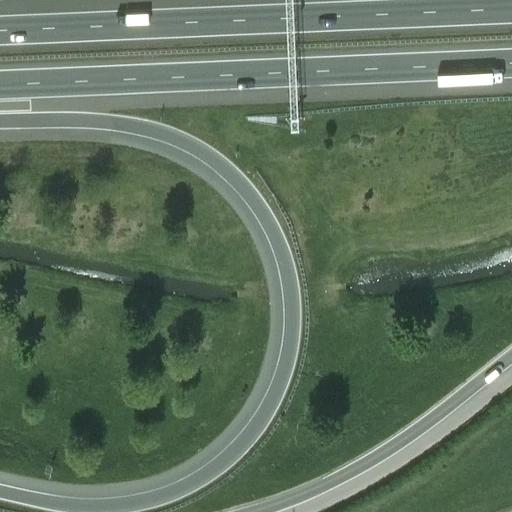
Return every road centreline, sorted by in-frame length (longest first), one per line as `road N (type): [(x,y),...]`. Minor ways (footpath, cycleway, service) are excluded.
road 1 (motorway): [(0,120),(90,120),(193,147),(263,215),(289,275),(293,307),(283,377),(267,412),(246,441),(191,486),(118,508),(0,493)]
road 2 (motorway): [(0,86),(511,64)]
road 3 (motorway): [(511,9),(0,31)]
road 4 (motorway): [(256,511),(381,454),(511,360)]
